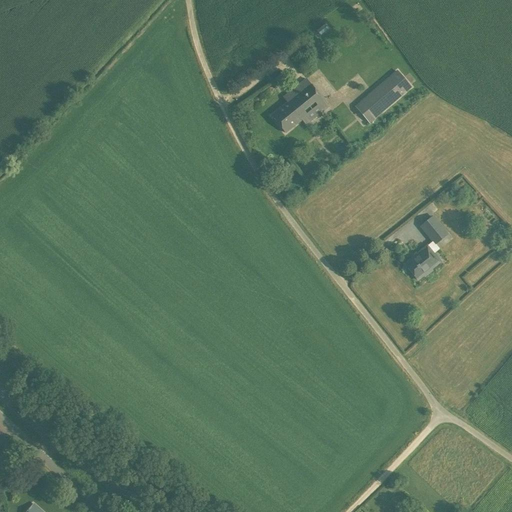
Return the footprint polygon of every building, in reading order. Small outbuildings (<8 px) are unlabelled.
[(286,53),(290,60),(303,50),(299,44),(286,53)] [(410,87),(397,72),(360,103),(374,118),(410,87)] [(328,107),(306,79),(287,95),(291,100),(271,116),(285,133),(318,107),(322,112),(328,107)] [(432,217),(420,227),(435,244),(447,234),(432,217)] [(432,271),(431,269),(440,262),(427,246),(404,264),(417,280),(423,276),(424,277),(432,271)]
